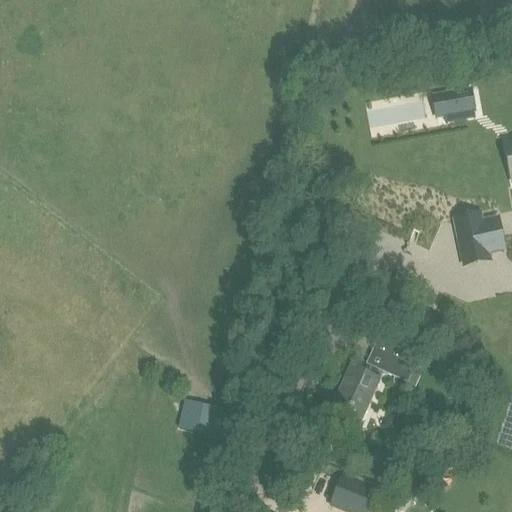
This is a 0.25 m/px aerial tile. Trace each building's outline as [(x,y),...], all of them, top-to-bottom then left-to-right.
[(434,99),(438,119),(445,118),(474,113),(470,92),(434,99)] [(492,256),(492,255),(503,252),(503,254),(505,254),(498,220),(482,223),(481,216),(455,221),(459,239),(484,234),(488,257),(489,257),(491,256),(492,256)] [(430,219),(423,235),(435,240),(441,224),(430,219)] [(0,307),(0,308),(81,375),(95,358),(13,292),(0,307)] [(367,365),(394,378),(394,379),(394,382),(394,384),(398,387),(401,389),(403,390),(405,391),(406,391),(409,392),(411,391),(414,389),(416,387),(417,386),(418,383),(419,381),(420,377),(418,372),(419,370),(414,368),(421,356),(379,338),(367,365)] [(352,367),(331,415),(342,420),(335,435),(355,444),(362,428),(359,427),(380,380),(352,367)] [(0,400),(0,474),(36,429),(0,400)] [(430,486),(438,495),(447,487),(438,478),(433,473),(425,481),(430,486)] [(375,511),(383,494),(346,479),(334,508),(343,511),(375,511)]
